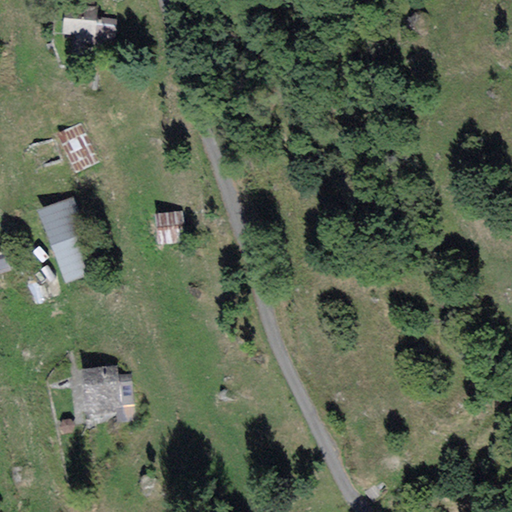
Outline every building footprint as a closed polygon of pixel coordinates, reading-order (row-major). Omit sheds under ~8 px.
[(128,24),(103,19),(104,15),(66,9),(62,25),(64,44),(80,44),(79,50),(93,51),(94,46),(123,50),(128,24)] [(85,127),(58,141),(78,180),(104,166),(85,127)] [(102,277),(75,203),(36,215),(46,253),(68,290),(102,277)] [(191,216),(155,220),(159,251),(194,247),(191,216)] [(0,269),(9,267),(3,247),(0,247),(0,269)] [(133,424),(123,370),(80,374),(81,400),(90,433),(121,420),(124,427),(133,424)]
